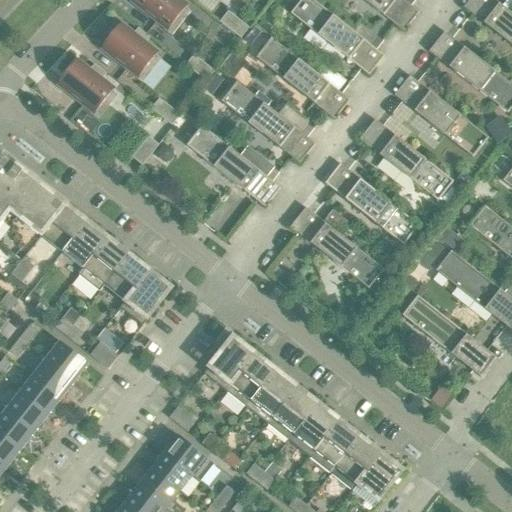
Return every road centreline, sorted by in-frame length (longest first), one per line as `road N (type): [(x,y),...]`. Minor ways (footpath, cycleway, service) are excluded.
road 1 (residential): [(229,277),(449,0)]
road 2 (residential): [(44,511),(229,277)]
road 3 (residential): [(229,277),(0,99)]
road 4 (residential): [(450,457),(229,277)]
road 5 (residential): [(0,91),(84,0)]
